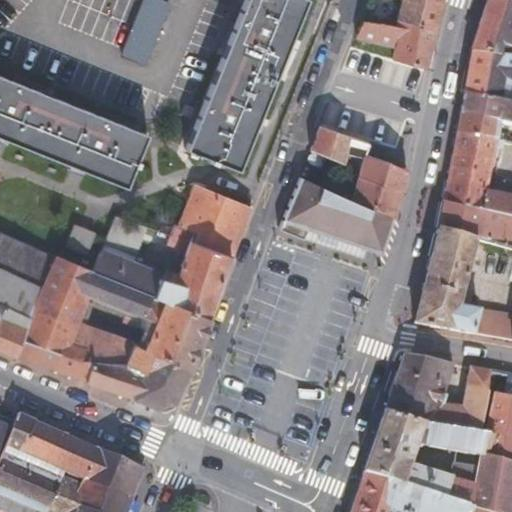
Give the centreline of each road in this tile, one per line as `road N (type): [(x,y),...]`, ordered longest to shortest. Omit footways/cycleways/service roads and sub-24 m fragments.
road 1 (residential): [(179,454),(350,0)]
road 2 (residential): [(456,0),(376,323)]
road 3 (residential): [(376,323),(313,508)]
road 4 (residential): [(179,454),(0,376)]
road 5 (residential): [(313,508),(179,454)]
road 6 (residential): [(376,323),(511,357)]
